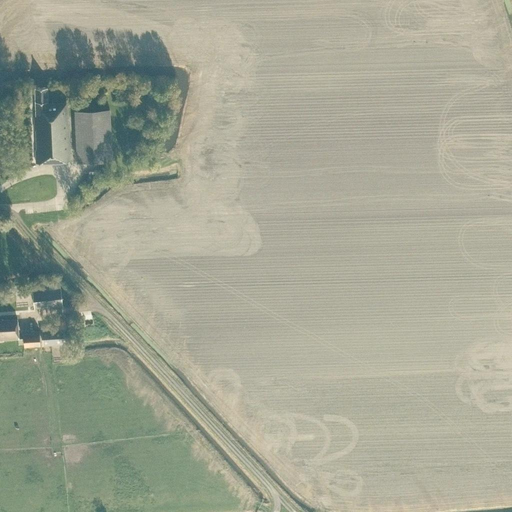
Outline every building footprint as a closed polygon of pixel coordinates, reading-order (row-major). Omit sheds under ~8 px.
[(36,163),(70,162),(67,103),(48,103),(47,87),(35,87),(36,116),(34,116),(36,163)] [(77,161),(112,160),(109,108),(75,110),(77,161)] [(35,307),(63,304),(61,288),(33,291),(35,307)] [(0,339),(19,338),(17,319),(0,320),(0,339)] [(24,346),(40,345),(39,331),(35,331),(35,333),(23,334),(24,346)] [(67,331),(42,333),(43,345),(68,343),(67,331)]
